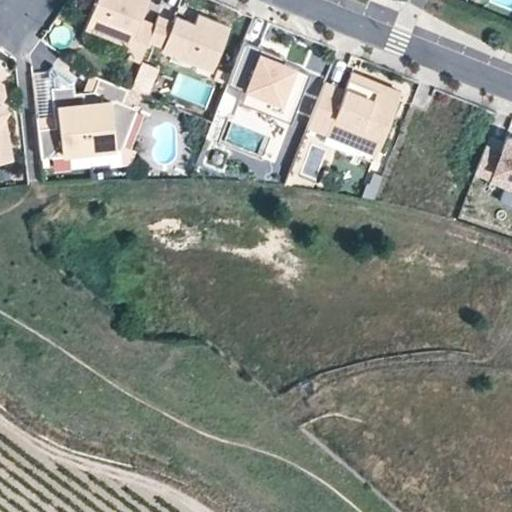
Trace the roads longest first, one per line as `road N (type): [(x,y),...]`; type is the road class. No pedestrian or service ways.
road 1 (residential): [(287,0),(511,86)]
road 2 (track): [(0,412),(36,443),(123,470),(208,511)]
